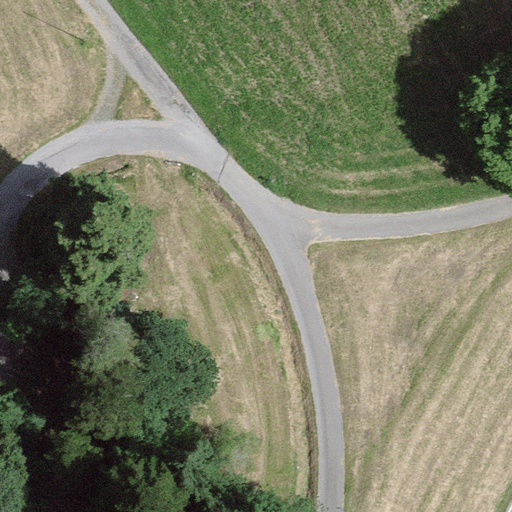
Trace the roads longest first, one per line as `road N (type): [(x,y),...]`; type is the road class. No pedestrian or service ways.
road 1 (track): [(0,229),(60,156),(101,140),(198,146),(263,218),(306,321),(322,388),(327,511)]
road 2 (track): [(5,222),(1,511)]
road 3 (track): [(263,218),(366,227),(511,205)]
road 4 (track): [(198,146),(82,0)]
